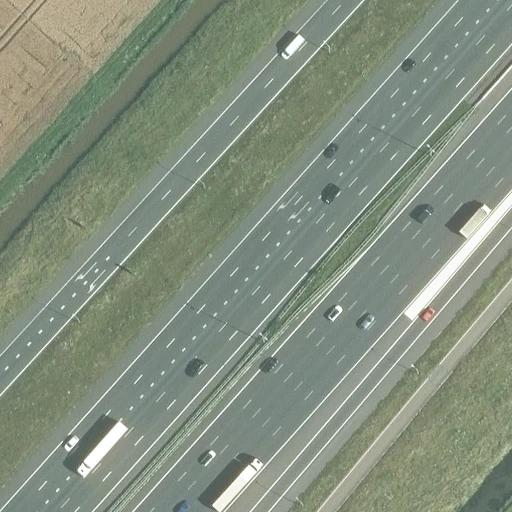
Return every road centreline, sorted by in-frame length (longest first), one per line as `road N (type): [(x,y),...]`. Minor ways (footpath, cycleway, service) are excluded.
road 1 (motorway): [(509,0),(44,511)]
road 2 (motorway): [(347,0),(0,376)]
road 3 (motorway): [(176,511),(511,137)]
road 4 (motorway): [(260,511),(418,328),(511,201)]
